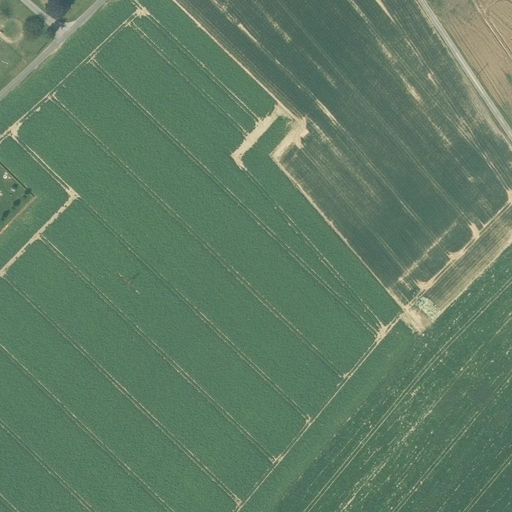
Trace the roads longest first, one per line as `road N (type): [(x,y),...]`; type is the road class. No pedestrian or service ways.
road 1 (track): [(422,0),(511,135)]
road 2 (unclassified): [(0,93),(100,0)]
